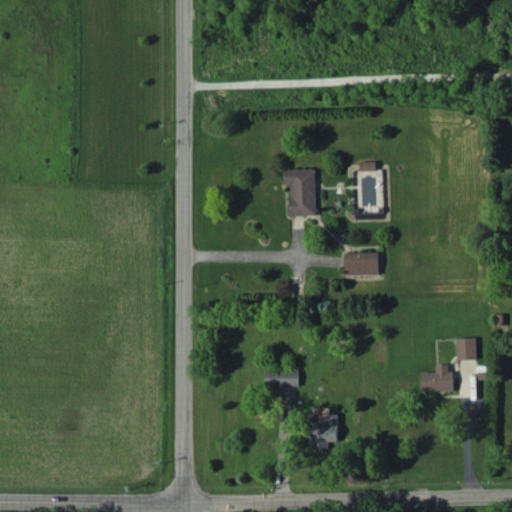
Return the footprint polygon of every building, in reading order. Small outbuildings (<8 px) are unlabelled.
[(284,169),(284,184),(289,184),(290,215),(316,215),(315,169),(284,169)] [(345,252),(346,275),(379,274),(378,251),(345,252)] [(475,337),(456,337),(457,359),(476,358),(475,337)] [(421,371),(422,391),(452,390),(451,363),(436,364),(436,371),(421,371)] [(300,386),(299,367),(266,368),(266,386),(300,386)] [(313,447),(329,447),(330,441),(338,441),(338,413),(329,413),(329,423),(314,423),(313,447)]
